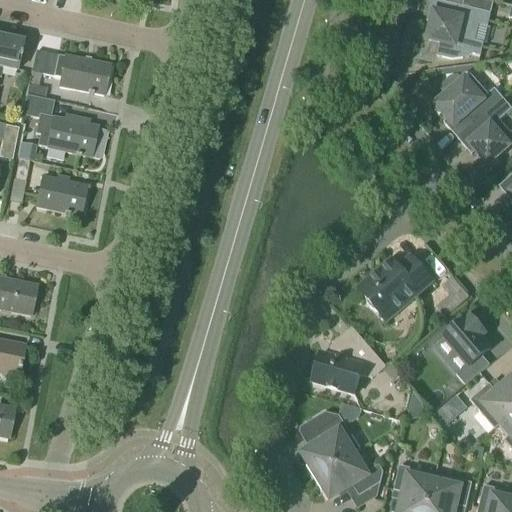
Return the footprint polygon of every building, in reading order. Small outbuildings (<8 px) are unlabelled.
[(464,0),(463,10),(432,2),(428,16),(434,18),(429,42),(440,45),(437,59),(452,62),(469,60),(469,57),(481,60),(484,46),(475,44),(479,28),(487,30),(493,5),(472,0),(464,0)] [(0,42),(0,77),(1,72),(17,75),(23,47),(0,42)] [(35,54),(31,75),(40,77),(61,81),(59,91),(103,100),(110,69),(65,60),(65,61),(57,59),(35,54)] [(458,142),(503,102),(494,92),(487,98),(470,79),(463,85),(457,79),(451,80),(443,87),(442,93),(447,99),(436,108),(453,128),(449,132),(458,142)] [(28,87),(26,99),(43,103),(46,91),(38,89),(28,87)] [(26,99),(22,118),(38,121),(39,118),(50,121),(53,105),(43,103),(26,99)] [(488,167),(511,146),(511,134),(510,136),(499,123),(511,112),(503,102),(458,142),(466,152),(471,148),(488,167)] [(38,121),(35,137),(39,138),(36,150),(46,152),(91,162),(98,132),(87,129),(88,124),(64,119),(63,124),(50,121),(39,118),(38,121)] [(4,128),(0,147),(0,162),(11,165),(18,131),(4,128)] [(28,165),(17,162),(13,183),(24,186),(28,165)] [(511,178),(499,190),(508,201),(511,196),(511,178)] [(42,181),(35,212),(80,221),(87,191),(42,181)] [(386,325),(433,285),(411,259),(398,270),(391,263),(357,292),(367,303),(370,310),(373,313),(376,314),(386,325)] [(452,281),(443,289),(449,295),(460,308),(468,301),(452,281)] [(0,282),(0,314),(30,321),(36,291),(0,282)] [(465,389),(489,369),(481,360),(490,352),(481,341),(485,338),(470,320),(466,324),(466,323),(444,341),(468,369),(457,379),(465,389)] [(372,382),(382,373),(392,384),(400,377),(393,370),(385,370),(352,332),(332,350),(335,353),(332,361),(321,357),(319,365),(316,368),(315,371),(314,375),(314,379),(312,387),(354,399),(360,378),(372,382)] [(17,391),(19,381),(25,351),(0,346),(0,377),(3,378),(1,388),(17,391)] [(495,433),(499,429),(511,417),(511,384),(498,397),(489,387),(470,404),(495,433)] [(466,411),(455,399),(432,419),(443,431),(466,411)] [(0,409),(0,441),(9,443),(15,413),(0,409)] [(308,470),(315,480),(353,457),(353,458),(360,453),(340,421),(325,417),(302,431),(301,435),(309,449),(312,447),(315,451),(305,458),(311,468),(308,470)] [(511,417),(499,429),(508,440),(504,443),(511,452),(511,417)] [(457,448),(463,456),(472,450),(468,444),(462,443),(457,448)] [(483,453),(475,451),(464,460),(481,464),(483,453)] [(352,487),(358,497),(359,499),(381,486),(383,475),(379,468),(365,477),(353,458),(353,457),(315,480),(321,491),(324,489),(331,500),(352,487)] [(427,511),(436,478),(399,469),(394,494),(406,497),(402,511),(427,511)] [(466,511),(470,497),(472,486),(436,478),(427,511),(453,511),(454,508),(466,511)] [(484,489),(482,497),(478,511),(511,511),(511,504),(504,503),(506,494),(484,489)]
